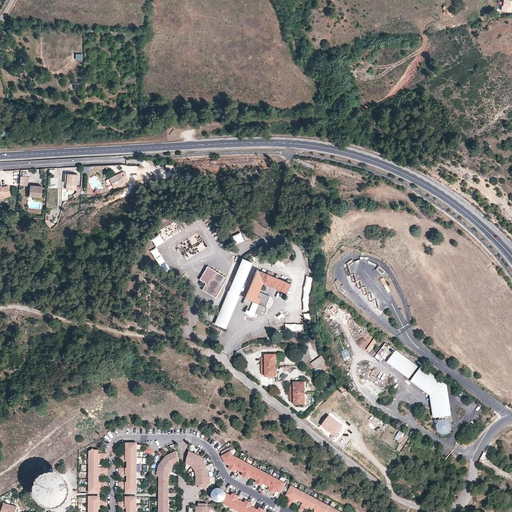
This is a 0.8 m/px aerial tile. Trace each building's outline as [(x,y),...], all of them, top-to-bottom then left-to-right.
[(511,7),(511,0),(507,0),(503,0),(503,6),(502,6),(501,12),(510,13),(511,7)] [(129,181),(124,171),(106,180),(108,185),(112,183),(114,189),(129,181)] [(77,175),(67,174),(67,183),(66,190),(76,191),(77,175)] [(19,185),(28,186),(29,177),(20,177),(19,185)] [(2,188),(1,186),(0,186),(0,198),(4,198),(10,197),(8,187),(2,188)] [(41,198),(41,187),(30,186),(29,197),(41,198)] [(80,194),(81,189),(76,189),(76,193),(72,195),(74,198),(80,194)] [(54,226),(56,225),(59,217),(54,215),(51,222),(54,226)] [(150,237),(155,246),(165,239),(159,231),(150,237)] [(241,232),(232,235),(234,244),(243,241),(241,232)] [(284,264),(292,261),(289,252),(281,254),(284,264)] [(225,327),(250,267),(240,263),(215,323),(225,327)] [(215,298),(226,278),(206,267),(198,280),(205,284),(201,290),(215,298)] [(379,267),(376,270),(384,277),(386,273),(379,267)] [(286,294),(290,284),(257,271),(245,299),(250,301),(258,304),(260,299),(257,297),(263,284),(286,294)] [(311,279),(304,278),(300,291),(299,303),(299,314),(307,313),(307,302),(308,291),(311,279)] [(258,304),(250,301),(248,306),(248,308),(249,309),(250,310),(251,311),(252,311),(254,310),(256,309),(258,304)] [(279,321),(285,317),(282,312),(276,316),(279,321)] [(445,387),(421,369),(421,368),(420,370),(417,368),(417,367),(396,351),(388,362),(410,377),(412,374),(415,376),(411,381),(431,395),(435,417),(435,418),(439,417),(440,421),(446,420),(445,417),(450,416),(445,387)] [(276,378),(276,356),(265,356),(265,359),(261,359),(261,375),(265,375),(265,378),(276,378)] [(325,364),(321,359),(311,366),(315,371),(325,364)] [(304,405),(304,383),(294,384),(294,387),(289,387),(289,403),(294,403),(294,405),(304,405)] [(333,435),(340,426),(329,417),(322,427),(333,435)] [(442,435),(448,434),(451,430),(451,424),(446,420),(440,421),(436,426),(437,432),(442,435)] [(90,451),(90,457),(108,457),(108,454),(106,454),(99,454),(100,450),(94,450),(94,449),(90,451)] [(169,511),(170,510),(169,509),(168,507),(170,507),(170,498),(170,493),(170,483),(169,483),(169,481),(170,481),(170,476),(171,470),(173,469),(174,467),(175,465),(180,463),(181,463),(178,451),(173,453),(171,454),(170,452),(163,458),(164,460),(163,461),(162,463),(161,465),(160,467),(159,469),(158,473),(158,476),(160,476),(160,484),(160,493),(160,498),(159,511),(169,511)] [(196,454),(194,453),(190,451),(187,463),(189,464),(192,466),(196,470),(197,476),(198,481),(197,485),(200,485),(200,487),(202,487),(203,487),(203,485),(205,485),(205,487),(207,487),(209,487),(209,485),(212,485),(211,476),(209,476),(209,471),(207,472),(206,470),(208,470),(208,468),(207,466),(207,465),(205,462),(204,462),(203,460),(204,458),(197,452),(196,454)] [(232,451),(231,452),(224,455),(223,456),(225,460),(227,463),(231,466),(230,469),(236,472),(238,469),(245,473),(243,476),(250,479),(251,477),(258,480),(257,483),(264,487),(265,484),(272,487),(270,490),(277,494),(278,491),(282,493),(283,490),(285,487),(287,484),(235,456),(232,451)] [(54,509),(60,506),(64,502),(67,496),(68,490),(67,484),(64,479),(60,475),(54,473),(49,473),(43,474),(38,477),(34,481),(32,487),(32,493),(33,499),(37,504),(42,507),(48,509),(54,509)] [(422,496),(425,487),(418,485),(414,493),(422,496)] [(340,511),(292,486),(288,492),(287,495),(290,496),(286,504),(293,507),(297,500),(303,503),(299,510),(302,511),(306,511),(310,507),(316,510),(314,511),(340,511)] [(245,503),(238,500),(240,497),(233,493),(232,496),(228,494),(226,494),(226,493),(225,492),(224,491),(223,490),(222,489),(220,489),(219,489),(217,489),(216,490),(214,492),(213,494),(213,496),(213,497),(213,499),(214,500),(215,501),(216,502),(218,503),(220,503),(222,503),(223,502),(223,503),(239,511),(265,511),(266,511),(260,507),(258,510),(252,507),(253,504),(247,500),(245,503)] [(17,511),(17,510),(18,507),(10,505),(4,503),(4,506),(1,511),(17,511)]
